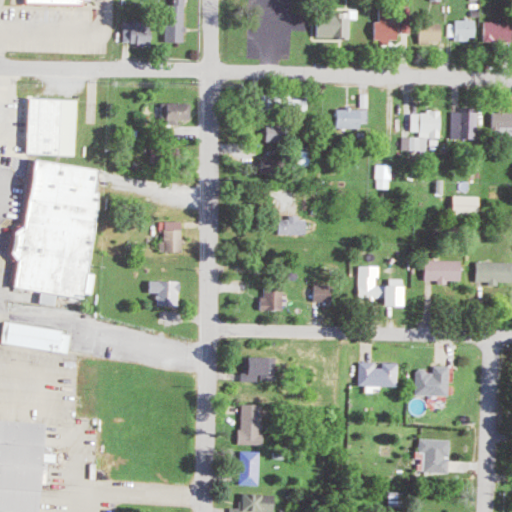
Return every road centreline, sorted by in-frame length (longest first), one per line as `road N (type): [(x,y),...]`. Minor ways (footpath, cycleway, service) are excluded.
road 1 (residential): [(206,511),(213,0)]
road 2 (residential): [(511,337),(210,330)]
road 3 (residential): [(212,69),(511,76)]
road 4 (residential): [(0,65),(212,69)]
road 5 (residential): [(482,511),(490,337)]
